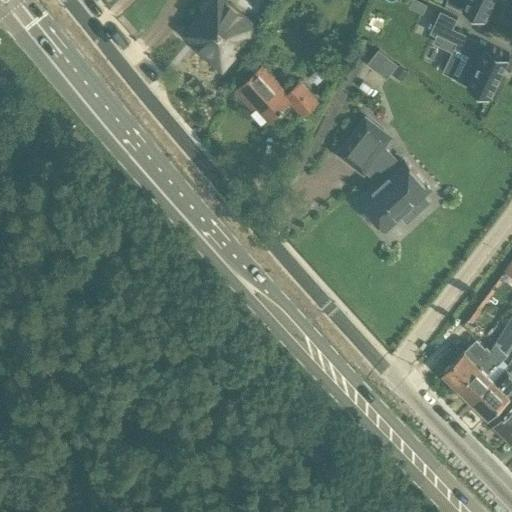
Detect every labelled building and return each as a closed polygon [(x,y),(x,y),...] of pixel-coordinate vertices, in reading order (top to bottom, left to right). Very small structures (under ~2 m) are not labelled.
[(256,22),(230,0),(211,0),(185,32),(201,45),(200,50),(214,62),(227,61),(231,56),(227,52),(240,35),(244,38),(256,22)] [(427,5),(415,0),(412,0),(408,8),(422,15),(427,5)] [(446,0),(445,1),(471,14),(473,10),(485,16),(492,0),(446,0)] [(490,94),(509,54),(452,27),(456,18),(440,10),(430,31),(436,34),(436,33),(456,42),(454,47),(468,54),(456,80),(471,87),(472,86),(490,94)] [(378,45),(367,58),(387,75),(398,62),(378,45)] [(287,90),(263,63),(235,89),(246,101),(249,98),(269,120),(291,100),(304,115),(320,101),(300,78),(287,90)] [(411,206),(416,212),(428,201),(423,195),(430,188),(403,159),(399,163),(390,152),(383,145),(390,136),(366,117),(339,152),(363,171),(372,159),(386,174),(359,199),(367,208),(366,212),(367,216),(369,219),(373,220),(377,220),(386,229),(411,206)] [(488,347),(486,345),(485,346),(477,339),(499,310),(482,298),(462,326),(475,338),(464,349),(442,371),(457,385),(491,351),(488,347)] [(491,351),(457,385),(472,401),(494,378),(489,373),(507,353),(511,345),(511,311),(511,312),(489,348),(488,347),(491,351)] [(494,378),(472,401),(487,415),(509,393),(510,394),(511,391),(511,357),(497,382),(494,378)] [(511,401),(493,421),(508,436),(511,431),(511,401)]
